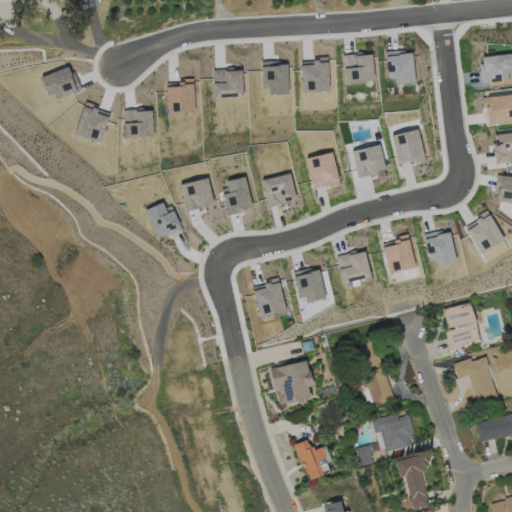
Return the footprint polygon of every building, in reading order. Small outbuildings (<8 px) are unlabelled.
[(96,0),(98,5),(83,10),(79,0),(96,0)] [(385,51),(386,82),(413,81),(412,50),(385,51)] [(342,54),(343,81),(372,80),(371,53),(342,54)] [(511,78),(511,77),(511,53),(481,54),(482,80),(511,78)] [(489,121),(511,118),(511,93),(487,96),(489,121)] [(511,159),(511,131),(493,133),(493,149),(506,148),(506,160),(511,159)] [(511,201),(511,187),(506,187),(505,191),(497,191),(496,200),(511,201)] [(479,250),(499,241),(490,220),(475,227),(475,226),(469,229),(479,250)] [(462,347),(450,350),(445,332),(449,331),(443,309),(469,303),(478,339),(461,344),(462,347)] [(329,346),(323,348),(320,340),(322,339),(321,336),(325,334),(329,346)] [(379,356),(394,400),(375,407),(367,386),(363,387),(350,352),(366,346),(368,340),(382,344),(379,356)] [(485,356),(489,367),(487,368),(497,397),(479,404),(468,375),(459,378),(453,364),(470,358),(471,361),(485,356)] [(306,360),(308,370),(310,370),(313,385),(308,386),(311,398),(287,404),(283,401),(282,398),(284,395),(283,392),(280,393),(279,388),(275,389),(270,369),(275,367),(275,368),(306,360)] [(511,413),(511,441),(511,435),(494,440),(494,438),(480,442),(475,423),(511,413)] [(396,414),(397,420),(399,419),(398,417),(409,415),(414,436),(409,437),(411,445),(385,451),(381,431),(374,433),(371,420),(396,414)] [(306,440),(308,444),(309,444),(310,447),(314,448),(314,450),(322,447),(326,457),(318,460),(324,475),(310,480),(308,475),(307,475),(304,467),(301,468),(293,445),(306,440)] [(369,445),(373,463),(360,466),(358,456),(356,456),(354,448),(369,445)] [(386,459),(374,462),(372,452),(384,449),(386,459)] [(420,471),(429,505),(413,509),(405,475),(401,476),(397,461),(422,454),(426,470),(420,471)] [(511,511),(492,511),(490,504),(505,500),(504,499),(511,496),(511,511)] [(341,501),(343,511),(324,511),(323,505),(341,501)]
